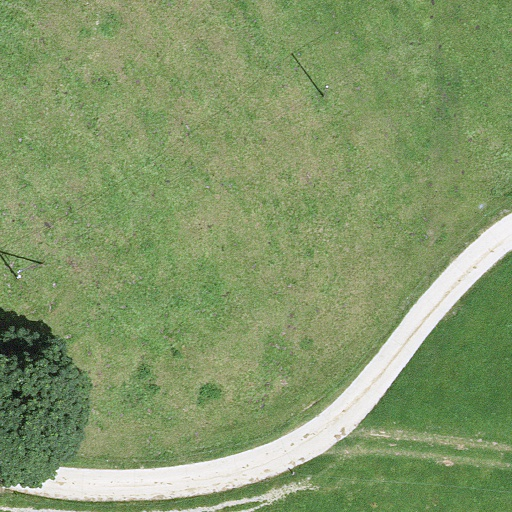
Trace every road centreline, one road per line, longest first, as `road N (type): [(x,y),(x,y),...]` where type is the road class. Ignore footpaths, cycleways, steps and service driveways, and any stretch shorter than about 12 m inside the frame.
road 1 (track): [(511,229),(445,291),(352,406),(269,459),(135,486),(63,483),(0,469)]
road 2 (track): [(317,435),(511,457)]
